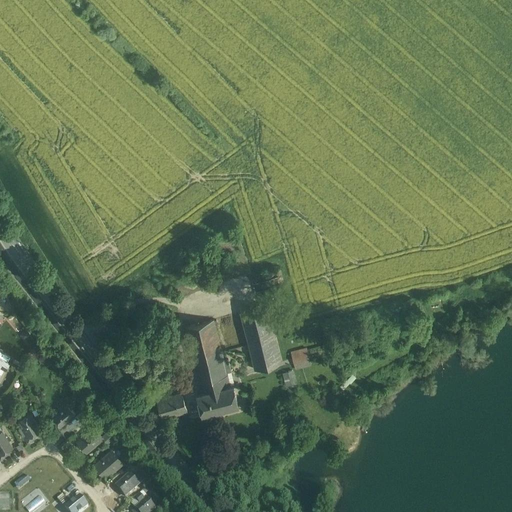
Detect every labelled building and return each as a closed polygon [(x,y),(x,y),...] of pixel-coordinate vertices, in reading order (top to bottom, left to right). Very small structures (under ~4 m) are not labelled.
[(268,305),(240,312),(253,367),(281,361),(268,305)] [(187,339),(216,331),(213,322),(217,321),(216,319),(213,320),(212,318),(183,327),(187,339)] [(201,391),(230,383),(216,331),(187,339),(201,391)] [(306,347),(291,351),(293,360),(308,356),(306,347)] [(308,356),(293,360),(295,367),(310,363),(308,356)] [(293,369),(283,371),(287,388),(297,386),(293,369)] [(197,392),(200,404),(200,405),(202,412),(239,402),(233,383),(230,383),(201,391),(197,392)] [(183,388),(158,396),(165,416),(190,408),(183,388)] [(75,406),(67,398),(63,401),(66,404),(67,404),(71,409),(75,406)] [(71,409),(67,404),(66,404),(52,417),(60,427),(75,414),(71,409)] [(41,431),(30,413),(19,420),(28,434),(30,438),(35,434),(41,431)] [(13,448),(2,430),(0,431),(0,452),(1,454),(2,455),(8,451),(13,448)] [(91,431),(78,442),(87,452),(99,441),(101,443),(105,440),(99,433),(95,436),(91,431)] [(105,438),(108,442),(114,437),(111,433),(105,438)] [(35,434),(30,438),(28,434),(23,437),(28,444),(38,438),(35,434)] [(8,451),(2,455),(1,454),(0,454),(0,461),(10,455),(8,451)] [(112,451),(97,464),(106,474),(114,467),(116,469),(123,463),(112,451)] [(129,475),(117,486),(126,496),(138,485),(129,475)] [(146,499),(144,501),(139,495),(136,498),(140,503),(135,508),(139,511),(150,511),(154,509),(146,499)]
